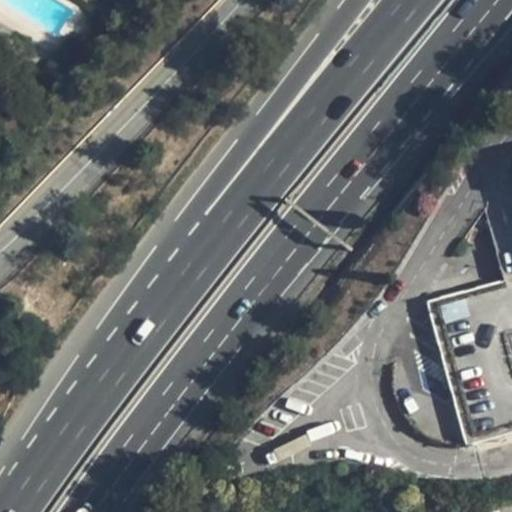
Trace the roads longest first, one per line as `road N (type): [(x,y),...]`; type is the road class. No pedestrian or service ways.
road 1 (motorway): [(411,0),(203,252),(99,395)]
road 2 (motorway): [(358,0),(193,216),(148,285),(99,395)]
road 3 (motorway): [(88,511),(306,220)]
road 4 (tertiary): [(0,249),(241,0)]
road 5 (motorway): [(306,220),(511,0)]
road 6 (motorway): [(306,220),(487,0)]
road 7 (motorway): [(99,395),(13,511)]
